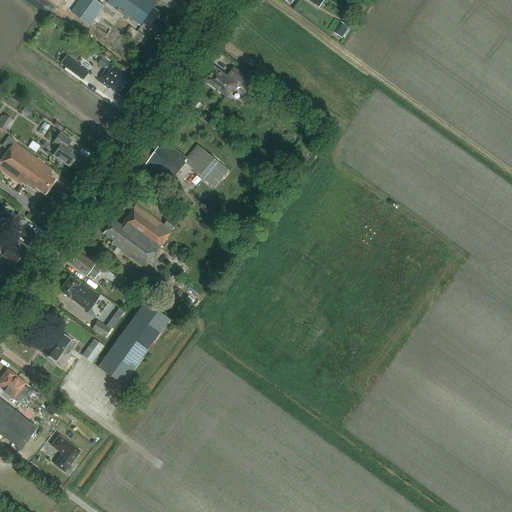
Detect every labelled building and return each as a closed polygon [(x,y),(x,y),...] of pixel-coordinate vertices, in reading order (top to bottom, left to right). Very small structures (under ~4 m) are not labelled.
[(91,25),(104,6),(95,0),(79,0),(71,11),(91,25)] [(145,22),(151,28),(162,13),(154,8),(158,3),(153,0),(109,0),(108,2),(129,18),(130,16),(142,25),(145,22)] [(341,18),(351,24),(354,19),(345,13),(341,18)] [(61,21),(54,17),(51,22),(58,26),(61,21)] [(343,22),(336,33),(343,37),(350,26),(343,22)] [(137,32),(129,27),(127,30),(130,33),(129,35),(133,38),(137,32)] [(90,73),(67,56),(61,64),(84,81),(90,73)] [(134,82),(125,76),(125,75),(111,64),(99,81),(110,88),(111,86),(124,96),(134,82)] [(231,76),(240,83),(248,89),(253,82),(234,68),(228,76),(223,72),(222,74),(215,68),(206,81),(226,95),(235,82),(230,78),(231,76)] [(259,90),(255,95),(261,99),(265,94),(259,90)] [(10,119),(3,115),(0,119),(0,126),(4,129),(10,119)] [(79,154),(67,146),(71,141),(60,133),(53,143),(59,147),(53,156),(70,167),(79,154)] [(228,169),(198,146),(188,159),(164,141),(157,150),(152,145),(149,149),(146,147),(140,154),(144,157),(141,160),(171,183),(186,164),(215,186),(228,169)] [(36,189),(45,195),(56,179),(50,175),(53,170),(14,142),(0,161),(0,169),(20,184),(21,183),(26,187),(27,186),(34,191),(36,189)] [(19,187),(16,192),(21,195),(24,190),(19,187)] [(169,218),(163,225),(135,205),(121,225),(113,220),(103,234),(113,241),(111,243),(120,250),(119,252),(144,270),(172,231),(177,224),(169,218)] [(36,234),(23,226),(27,220),(18,214),(6,231),(15,237),(27,246),(36,234)] [(8,224),(2,220),(0,222),(0,226),(4,230),(8,224)] [(0,242),(0,253),(15,264),(23,253),(2,239),(0,242)] [(79,253),(71,265),(86,276),(88,273),(95,278),(102,270),(94,264),(79,253)] [(9,274),(0,267),(0,284),(1,285),(9,274)] [(102,270),(98,277),(102,280),(107,274),(102,270)] [(60,291),(80,305),(88,311),(98,297),(70,277),(60,291)] [(104,299),(100,307),(104,309),(108,301),(104,299)] [(145,302),(98,367),(122,385),(152,342),(154,343),(166,327),(164,326),(167,322),(169,323),(171,320),(169,319),(145,302)] [(96,321),(91,329),(104,338),(110,329),(96,321)] [(41,351),(40,352),(48,357),(47,358),(52,362),(53,360),(56,363),(57,362),(56,362),(64,349),(69,353),(76,343),(72,340),(72,339),(56,329),(56,330),(51,337),(50,336),(45,343),(46,344),(41,352),(41,351)] [(93,339),(81,355),(92,363),(104,347),(93,339)] [(8,370),(3,377),(12,384),(12,385),(26,396),(31,389),(26,385),(27,384),(8,370)] [(20,403),(26,396),(12,385),(12,384),(3,377),(0,380),(0,385),(6,390),(5,392),(20,403)] [(0,398),(0,433),(22,450),(39,428),(0,398)] [(49,403),(45,408),(54,415),(58,410),(49,403)] [(66,472),(82,452),(60,436),(52,446),(63,454),(56,465),(66,472)]
